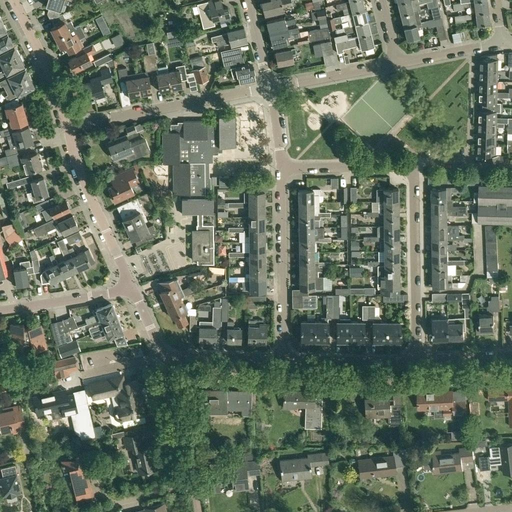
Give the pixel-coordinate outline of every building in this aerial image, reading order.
[(50,19),(51,19),(55,17),(60,14),(64,0),(47,0),(45,6),(49,8),(47,14),(50,19)] [(220,0),(214,0),(207,2),(198,4),(204,28),(213,26),(212,22),(230,17),(227,8),(223,9),(220,0)] [(263,9),(293,1),(297,0),(261,0),(260,0),(263,9)] [(311,0),(314,10),(320,8),(319,1),(321,0),(311,0)] [(364,10),(361,0),(353,0),(349,1),(336,5),(337,11),(343,9),(344,15),(352,13),(364,10)] [(431,0),(412,0),(410,1),(397,4),(400,16),(413,12),(411,5),(428,1),(432,0),(431,0)] [(488,12),(486,0),(473,2),(459,4),(453,4),(453,11),(464,9),(464,7),(469,6),(469,7),(474,7),(475,14),(488,12)] [(293,3),(293,1),(263,9),(265,17),(283,12),(282,8),(291,6),(292,7),(295,6),(294,3),(293,3)] [(312,1),(304,3),(306,11),(314,9),(312,1)] [(436,20),(442,18),(439,6),(433,7),(436,20)] [(316,10),(318,19),(326,17),(324,9),(316,10)] [(350,26),(355,25),(367,22),(364,10),(352,13),(344,15),(341,16),(342,21),(348,20),(350,26)] [(400,16),(403,28),(416,25),(421,23),(419,16),(425,14),(424,10),(413,12),(400,16)] [(489,24),(488,12),(475,14),(476,26),(489,24)] [(60,14),(55,17),(51,19),(55,27),(50,29),(55,38),(68,31),(74,28),(71,23),(66,26),(60,14)] [(471,20),(471,14),(463,15),(453,17),(454,24),(465,22),(465,20),(471,20)] [(326,17),(318,19),(314,20),(316,28),(327,26),(326,17)] [(266,22),(268,30),(285,26),(287,26),(296,24),(294,18),(284,20),(283,18),(266,22)] [(333,18),(326,20),(329,30),(335,28),(334,23),(333,18)] [(421,23),(416,25),(403,28),(406,40),(419,37),(417,29),(422,28),(422,27),(428,26),(428,28),(443,24),(442,18),(436,20),(421,23)] [(370,34),(367,22),(355,25),(350,26),(335,29),(337,36),(346,34),(346,33),(356,30),(358,37),(370,34)] [(68,31),(55,38),(56,40),(55,40),(57,44),(58,43),(59,45),(60,48),(64,46),(68,54),(73,51),(78,48),(83,46),(80,40),(84,38),(86,37),(80,25),(74,28),(68,31)] [(212,42),(216,41),(244,35),(242,26),(226,30),(227,34),(211,38),(212,42)] [(287,26),(285,26),(268,30),(270,39),(294,34),(297,33),(299,33),(298,27),(288,29),(287,26)] [(310,31),(308,31),(309,36),(309,38),(309,39),(310,41),(330,37),(329,30),(328,27),(310,31)] [(294,34),(270,39),(272,47),(289,44),(288,40),(301,37),(299,33),(297,33),(294,34)] [(0,49),(4,48),(12,44),(12,43),(13,42),(10,37),(9,38),(7,34),(4,36),(0,37),(0,49)] [(357,49),(361,49),(373,46),(370,34),(358,37),(354,38),(348,39),(344,39),(335,41),(337,53),(342,52),(341,48),(356,45),(357,49)] [(247,43),(244,35),(216,41),(217,46),(229,43),(230,47),(247,43)] [(321,44),(323,56),(333,54),(331,42),(321,44)] [(95,51),(92,44),(78,51),(74,52),(76,56),(68,60),(69,62),(68,63),(71,70),(73,69),(74,71),(91,62),(88,55),(95,51)] [(192,46),(186,48),(189,58),(197,56),(194,45),(192,46)] [(15,50),(14,47),(0,54),(0,60),(2,64),(20,56),(17,50),(15,50)] [(222,57),(242,53),(240,47),(221,51),(222,57)] [(275,52),(277,65),(293,62),(291,55),(295,54),(294,48),(275,52)] [(110,52),(93,61),(96,67),(113,58),(110,52)] [(148,54),(149,58),(151,70),(156,70),(157,74),(156,74),(159,91),(171,89),(168,72),(166,65),(157,67),(154,53),(148,54)] [(243,59),(242,53),(222,57),(223,63),(243,59)] [(146,72),(151,70),(149,58),(148,54),(142,55),(146,72)] [(0,76),(16,69),(23,65),(21,62),(23,62),(20,56),(2,64),(5,69),(0,71),(0,76)] [(202,62),(201,57),(189,59),(190,65),(202,62)] [(232,68),(235,67),(247,64),(244,65),(243,59),(223,63),(225,69),(230,68),(231,68),(232,68)] [(497,71),(497,60),(479,59),(479,71),(497,71)] [(248,67),(247,64),(235,67),(232,68),(231,68),(230,68),(233,78),(237,77),(237,78),(238,78),(239,84),(254,81),(253,75),(254,75),(252,66),(248,67)] [(187,81),(194,80),(193,79),(192,74),(192,72),(186,73),(184,65),(176,66),(177,70),(168,72),(171,89),(182,87),(181,80),(187,79),(187,81)] [(117,69),(121,92),(127,91),(129,97),(140,95),(137,78),(136,74),(128,75),(126,68),(117,69)] [(25,69),(17,73),(0,81),(0,84),(1,86),(3,85),(5,89),(30,77),(27,71),(26,72),(25,69)] [(83,88),(84,91),(86,100),(89,99),(91,98),(91,100),(94,99),(93,98),(105,94),(103,88),(101,84),(104,84),(112,81),(108,69),(100,72),(102,76),(90,80),(90,82),(89,82),(82,85),(83,88)] [(497,82),(497,71),(479,71),(479,81),(497,82)] [(136,74),(137,78),(140,95),(152,93),(148,72),(136,74)] [(33,83),(30,77),(5,89),(8,94),(5,95),(8,100),(33,87),(32,84),(33,83)] [(497,92),(497,82),(479,81),(479,92),(497,92)] [(483,103),(483,108),(500,108),(501,104),(496,103),(497,92),(479,92),(478,103),(483,103)] [(19,104),(17,98),(4,104),(8,116),(9,116),(13,126),(18,124),(27,122),(21,103),(19,104)] [(500,112),(500,108),(483,108),(483,112),(478,111),(478,123),(496,123),(496,112),(500,112)] [(212,162),(212,151),(216,151),(216,152),(222,152),(222,147),(235,147),(234,115),(218,116),(218,122),(206,122),(206,121),(182,121),(182,124),(170,124),(170,132),(162,132),(163,163),(172,163),(173,193),(181,193),(181,214),(197,214),(197,225),(196,225),(196,229),(191,229),(192,260),(197,260),(197,264),(213,264),(212,225),(202,225),(202,214),(212,213),(212,197),(208,197),(208,188),(210,188),(210,177),(209,177),(208,162),(212,162)] [(503,123),(496,123),(478,123),(478,133),(495,134),(496,127),(503,128),(503,123)] [(125,128),(128,134),(136,131),(133,125),(125,128)] [(14,136),(17,146),(33,142),(30,133),(32,132),(30,128),(29,128),(28,127),(28,126),(20,128),(13,131),(12,127),(0,130),(0,131),(2,139),(14,136)] [(495,145),(495,134),(478,133),(477,144),(495,145)] [(114,139),(108,142),(111,150),(113,150),(114,152),(112,152),(115,160),(122,157),(127,155),(129,159),(149,151),(145,140),(130,146),(126,135),(114,139)] [(495,145),(477,144),(477,155),(486,155),(486,161),(499,162),(499,155),(495,155),(495,145)] [(0,157),(6,156),(18,153),(16,147),(4,150),(0,151),(0,157)] [(20,159),(18,153),(6,156),(0,157),(0,165),(1,165),(1,162),(8,161),(9,164),(20,161),(20,159)] [(28,172),(30,171),(31,171),(41,168),(40,168),(43,167),(41,159),(38,160),(36,153),(21,157),(23,163),(26,172),(28,172)] [(138,163),(133,166),(136,173),(142,171),(138,163)] [(113,185),(108,188),(114,201),(125,196),(132,193),(130,188),(132,186),(132,185),(139,181),(133,168),(125,171),(124,172),(120,174),(122,180),(123,181),(113,185)] [(45,185),(43,177),(33,180),(31,175),(29,176),(21,178),(7,182),(9,187),(31,181),(34,190),(30,191),(33,202),(44,199),(43,196),(48,194),(45,185),(46,185),(46,184),(45,185)] [(228,186),(228,182),(228,176),(218,176),(218,186),(228,186)] [(244,198),(244,203),(245,203),(245,204),(248,204),(264,204),(264,192),(256,192),(256,185),(243,185),(243,192),(248,192),(249,198),(244,198)] [(479,223),(479,224),(511,224),(511,185),(479,186),(479,191),(479,202),(479,212),(479,223)] [(432,201),(447,201),(451,201),(451,192),(457,192),(457,187),(446,187),(446,188),(432,188),(432,201)] [(298,202),(312,202),(316,202),(319,202),(319,195),(320,195),(320,189),(310,189),(310,190),(297,190),(298,202)] [(377,201),(378,201),(398,201),(397,189),(382,189),(377,189),(377,195),(377,201)] [(130,216),(122,219),(127,230),(143,222),(146,220),(143,214),(136,198),(131,200),(126,203),(129,209),(132,208),(135,214),(130,216)] [(66,201),(65,200),(50,207),(47,200),(35,205),(39,212),(44,210),(48,219),(69,209),(69,207),(69,206),(67,202),(66,201)] [(398,214),(398,201),(378,201),(378,212),(379,212),(379,214),(398,214)] [(452,201),(451,201),(447,201),(432,201),(432,213),(451,213),(451,211),(457,211),(457,215),(463,215),(463,213),(467,212),(467,206),(453,206),(452,201)] [(316,202),(312,202),(298,202),(298,215),(317,215),(317,212),(319,212),(319,202),(316,202)] [(264,217),(264,204),(248,204),(249,217),(264,217)] [(432,213),(432,226),(447,225),(447,219),(454,219),(454,215),(457,215),(457,211),(451,211),(451,213),(432,213)] [(317,217),(323,217),(323,212),(319,212),(317,212),(317,215),(298,215),(298,227),(313,227),(317,227),(317,221),(317,217)] [(398,214),(379,214),(379,212),(378,212),(373,212),(373,216),(379,216),(379,218),(383,218),(383,226),(398,226),(398,214)] [(64,233),(72,229),(78,227),(72,215),(68,217),(67,218),(57,222),(53,224),(55,227),(59,235),(64,233)] [(245,230),(249,230),(264,229),(264,217),(249,217),(249,227),(245,227),(245,230)] [(37,235),(55,227),(53,224),(51,220),(34,228),(35,231),(37,235)] [(143,222),(127,230),(131,240),(134,239),(144,235),(146,240),(150,238),(157,235),(153,225),(149,227),(146,228),(143,222)] [(453,225),(447,225),(432,226),(432,238),(451,238),(451,235),(453,235),(453,225)] [(379,236),(380,239),(383,239),(398,238),(398,226),(383,226),(377,226),(377,236),(379,236)] [(245,227),(236,227),(236,232),(245,232),(245,236),(249,236),(249,242),(264,241),(264,229),(249,230),(245,230),(245,227)] [(298,227),(298,240),(313,240),(313,237),(313,227),(298,227)] [(17,229),(5,239),(10,245),(12,248),(24,239),(17,229)] [(73,234),(62,239),(64,243),(67,241),(69,244),(78,240),(80,246),(84,244),(84,243),(81,237),(78,231),(73,234)] [(447,240),(457,240),(457,235),(453,235),(451,235),(451,238),(432,238),(432,251),(447,250),(447,240)] [(377,236),(373,236),(373,241),(380,241),(380,251),(383,251),(398,251),(398,238),(383,239),(380,239),(379,236),(377,236)] [(77,270),(71,257),(64,243),(62,239),(57,241),(66,260),(58,264),(64,277),(77,270)] [(298,240),(298,253),(313,252),(313,242),(313,240),(298,240)] [(245,254),(249,254),(264,254),(264,241),(249,242),(249,252),(245,252),(245,254)] [(359,241),(351,241),(350,249),(359,249),(359,241)] [(447,260),(447,250),(432,251),(432,263),(451,263),(451,260),(447,260)] [(84,251),(71,257),(77,270),(90,264),(84,251)] [(398,263),(398,251),(383,251),(383,263),(398,263)] [(313,264),(317,264),(317,262),(320,262),(319,260),(313,260),(313,252),(298,253),(298,265),(313,264)] [(264,266),(264,254),(249,254),(245,254),(245,257),(245,260),(249,260),(249,267),(264,266)] [(32,259),(33,266),(34,273),(40,272),(38,258),(32,259)] [(64,277),(58,264),(56,259),(55,259),(51,261),(53,266),(44,270),(43,271),(40,275),(41,284),(50,282),(50,283),(64,277)] [(447,265),(458,265),(458,260),(451,260),(451,263),(432,263),(433,275),(447,275),(447,265)] [(28,274),(34,273),(33,266),(30,267),(29,261),(20,262),(20,268),(13,269),(16,286),(29,284),(28,274)] [(398,263),(383,263),(380,264),(380,261),(373,261),(373,266),(377,266),(377,276),(399,276),(398,263)] [(324,262),(320,262),(317,262),(317,264),(313,264),(298,265),(298,277),(318,277),(318,271),(320,271),(320,267),(324,267),(324,262)] [(245,279),(249,279),(264,279),(264,266),(249,267),(245,267),(245,273),(249,273),(249,276),(245,277),(245,279)] [(452,275),(447,275),(433,275),(433,287),(448,287),(458,287),(458,282),(452,282),(452,275)] [(377,276),(377,288),(377,294),(382,294),(396,294),(399,294),(399,276),(377,276)] [(318,277),(298,277),(299,289),(322,289),(322,277),(318,277)] [(157,282),(161,291),(160,292),(166,305),(181,298),(185,296),(177,279),(172,279),(165,281),(157,282)] [(249,291),(258,291),(264,291),(264,279),(249,279),(249,281),(249,291)] [(470,293),(462,293),(462,308),(471,308),(470,293)] [(315,295),(301,295),(301,307),(315,307),(315,295)] [(321,322),(313,322),(313,341),(327,341),(328,319),(331,319),(332,303),(332,295),(325,295),(325,317),(321,317),(321,322)] [(332,295),(332,303),(331,319),(335,319),(335,341),(350,341),(350,322),(350,318),(338,318),(338,295),(332,295)] [(166,305),(172,318),(174,317),(178,327),(187,323),(183,313),(187,311),(181,298),(166,305)] [(476,334),(488,333),(494,333),(493,310),(500,310),(499,300),(489,300),(489,314),(479,315),(479,322),(476,323),(476,334)] [(221,319),(221,313),(221,309),(221,301),(213,301),(212,328),(199,327),(198,341),(215,341),(216,328),(220,328),(221,319)] [(85,319),(87,324),(100,319),(115,313),(115,312),(114,312),(113,311),(114,310),(113,309),(114,308),(113,306),(112,305),(111,304),(96,310),(98,314),(85,319)] [(374,305),(368,305),(368,319),(373,319),(373,322),(372,322),(372,341),(386,341),(386,322),(379,322),(379,315),(374,315),(374,305)] [(100,319),(101,323),(88,329),(91,334),(119,323),(118,321),(118,322),(117,320),(117,318),(118,317),(117,315),(115,314),(115,313),(100,319)] [(66,331),(77,328),(73,316),(62,320),(63,324),(66,331)] [(455,323),(448,323),(449,339),(464,338),(463,331),(465,331),(465,318),(455,318),(455,323)] [(434,339),(449,339),(448,323),(448,319),(431,319),(431,333),(433,333),(434,339)] [(248,320),(248,323),(248,342),(265,343),(265,323),(263,323),(263,320),(248,320)] [(227,321),(227,328),(226,342),(241,342),(241,328),(233,328),(233,321),(227,321)] [(313,341),(313,322),(300,322),(300,341),(313,341)] [(363,322),(350,322),(350,341),(363,341),(363,322)] [(386,322),(386,341),(399,341),(399,322),(386,322)] [(119,323),(91,334),(92,339),(105,333),(107,338),(122,332),(122,331),(123,329),(122,327),(120,326),(119,323)] [(24,325),(10,324),(10,347),(22,348),(22,352),(45,347),(40,325),(28,328),(24,328),(24,325)] [(67,341),(64,332),(53,335),(56,346),(67,341)] [(62,356),(81,349),(77,339),(58,346),(62,356)] [(74,356),(53,361),(56,376),(69,373),(68,370),(77,368),(74,356)] [(5,383),(0,384),(0,395),(17,391),(12,372),(3,374),(5,383)] [(121,407),(119,407),(117,408),(116,410),(115,412),(115,414),(116,416),(117,418),(120,419),(122,419),(143,414),(143,412),(144,411),(143,407),(142,406),(138,389),(138,388),(138,383),(136,383),(136,381),(123,384),(122,377),(90,384),(93,398),(118,392),(121,407)] [(511,386),(488,388),(488,399),(509,398),(510,426),(511,426),(511,386)] [(36,416),(62,410),(63,414),(74,412),(78,429),(76,433),(80,435),(81,440),(96,437),(88,403),(77,406),(74,394),(67,395),(67,394),(62,391),(60,391),(60,390),(32,396),(36,416)] [(226,411),(226,390),(199,390),(200,411),(226,411)] [(250,416),(251,391),(243,391),(242,416),(250,416)] [(296,406),(305,406),(305,428),(320,428),(321,398),(313,397),(313,391),(289,391),(283,391),(282,409),(296,409),(296,406)] [(452,391),(417,392),(418,409),(434,408),(434,418),(444,418),(444,419),(454,419),(453,415),(465,414),(465,401),(453,401),(452,391)] [(401,404),(393,404),(389,404),(389,393),(369,394),(369,398),(363,398),(364,417),(389,416),(389,422),(402,421),(401,404)] [(4,412),(0,412),(0,426),(1,432),(13,430),(13,433),(26,430),(24,421),(23,415),(28,414),(26,406),(21,407),(20,405),(3,409),(4,412)] [(138,434),(128,436),(126,430),(111,434),(112,439),(121,437),(121,436),(124,435),(125,437),(124,437),(126,449),(133,447),(139,473),(156,469),(151,446),(142,449),(138,434)] [(491,447),(492,456),(478,457),(480,471),(491,469),(490,465),(503,464),(504,473),(511,472),(511,444),(500,446),(491,447)] [(459,453),(441,455),(433,456),(432,452),(433,464),(432,464),(434,474),(463,471),(462,461),(473,460),(471,447),(459,448),(459,453)] [(407,465),(405,448),(392,450),(392,457),(358,461),(360,477),(395,473),(394,467),(407,465)] [(70,468),(72,480),(77,499),(92,495),(84,460),(88,459),(86,451),(74,454),(75,458),(62,461),(64,470),(70,468)] [(252,451),(244,452),(245,460),(253,459),(252,451)] [(328,464),(328,459),(327,452),(321,453),(307,454),(308,457),(280,460),(282,479),(304,476),(304,478),(312,477),(310,465),(322,464),(324,464),(328,464)] [(227,461),(209,463),(210,471),(211,471),(212,484),(219,483),(219,481),(232,479),(232,481),(233,490),(247,488),(245,474),(250,474),(260,473),(258,461),(234,464),(234,462),(227,462),(227,461)] [(1,468),(2,476),(3,478),(0,478),(0,486),(2,496),(7,495),(7,497),(15,495),(15,493),(19,492),(15,476),(17,475),(15,465),(1,468)]
